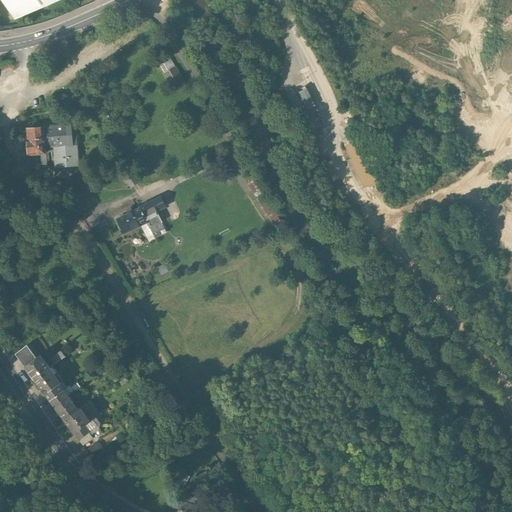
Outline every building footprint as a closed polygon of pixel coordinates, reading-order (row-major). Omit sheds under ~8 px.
[(0,0),(15,20),(60,0),(0,0)] [(185,81),(170,56),(158,63),(164,72),(163,73),(172,89),(185,81)] [(305,109),(313,105),(303,86),(295,90),(305,109)] [(315,106),(305,111),(307,117),(318,112),(315,106)] [(43,127),(26,128),(27,155),(41,154),(41,161),(48,161),(48,152),(54,152),(55,167),(77,166),(74,123),(43,125),(43,127)] [(120,173),(129,188),(138,183),(128,168),(120,173)] [(282,222),(252,178),(246,181),(276,226),(282,222)] [(156,213),(166,208),(160,196),(136,208),(137,210),(116,221),(123,235),(145,224),(148,229),(161,223),(156,213)] [(15,355),(24,366),(36,358),(27,346),(15,355)] [(60,351),(45,362),(50,368),(53,366),(65,357),(60,351)] [(36,358),(24,366),(34,380),(50,368),(45,362),(40,354),(36,358)] [(53,366),(50,368),(34,380),(49,401),(64,390),(67,388),(62,382),(63,381),(58,375),(56,376),(55,374),(58,372),(53,366)] [(67,388),(64,390),(49,401),(64,420),(73,412),(78,409),(83,405),(69,386),(67,388)] [(78,409),(73,412),(64,420),(79,440),(89,432),(84,426),(92,419),(96,417),(85,403),(83,405),(78,409)] [(97,425),(92,419),(84,426),(89,432),(97,425)] [(93,438),(89,432),(79,440),(83,445),(93,438)] [(181,499),(176,511),(195,511),(198,506),(195,505),(197,499),(195,498),(195,497),(185,493),(182,500),(181,499)]
